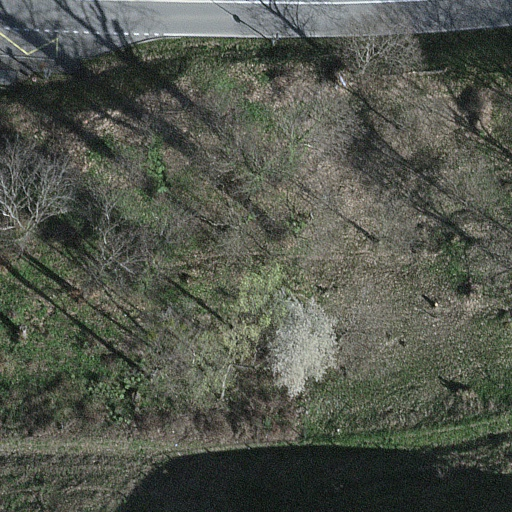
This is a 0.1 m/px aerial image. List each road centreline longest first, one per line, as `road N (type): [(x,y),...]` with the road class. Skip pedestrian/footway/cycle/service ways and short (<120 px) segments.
road 1 (tertiary): [(378,0),(183,0)]
road 2 (tertiary): [(0,12),(183,0)]
